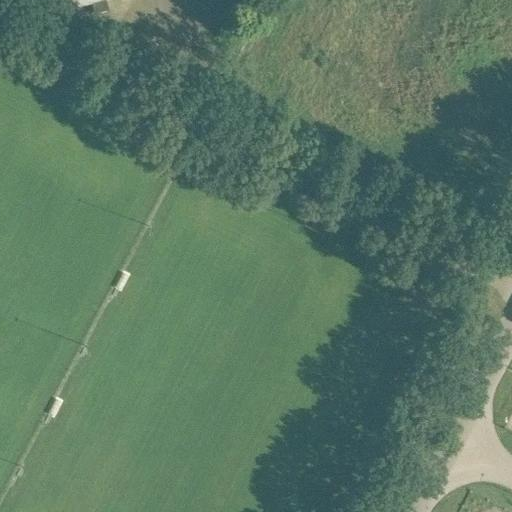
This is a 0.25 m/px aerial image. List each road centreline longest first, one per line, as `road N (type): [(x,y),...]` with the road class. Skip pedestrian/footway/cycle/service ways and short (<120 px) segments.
road 1 (unclassified): [(511,298),(0,27)]
road 2 (unclassified): [(454,459),(511,347)]
